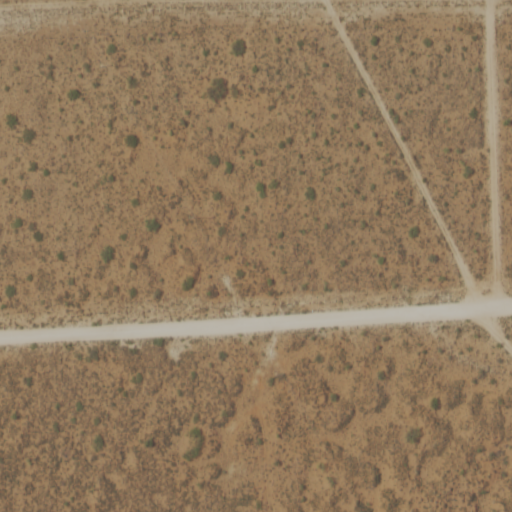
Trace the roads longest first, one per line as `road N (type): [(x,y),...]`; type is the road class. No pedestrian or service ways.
road 1 (residential): [(511,306),(0,336)]
road 2 (residential): [(493,0),(491,308)]
